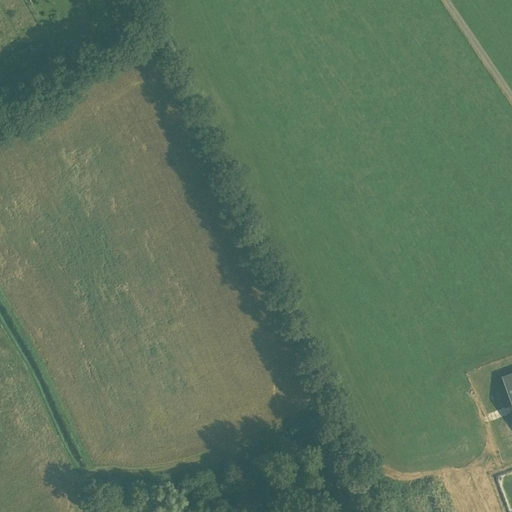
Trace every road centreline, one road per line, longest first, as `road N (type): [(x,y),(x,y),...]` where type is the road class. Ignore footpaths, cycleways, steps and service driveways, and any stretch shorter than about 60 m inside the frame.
road 1 (track): [(138,0),(377,511)]
road 2 (track): [(0,130),(152,30)]
